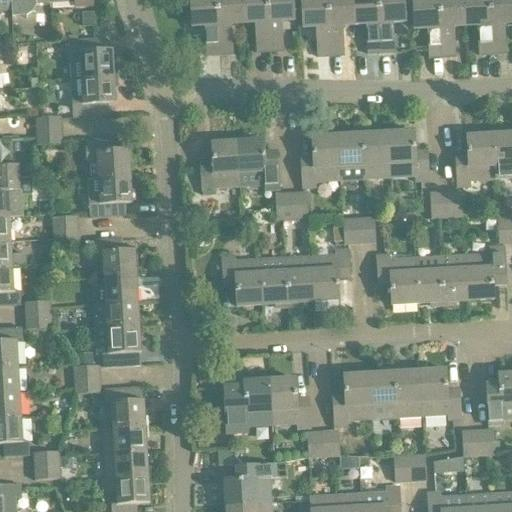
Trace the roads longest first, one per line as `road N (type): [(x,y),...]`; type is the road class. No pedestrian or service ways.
road 1 (residential): [(161,88),(511,86)]
road 2 (residential): [(179,348),(455,335),(511,347)]
road 3 (residential): [(179,348),(161,88)]
road 4 (residential): [(181,511),(179,348)]
